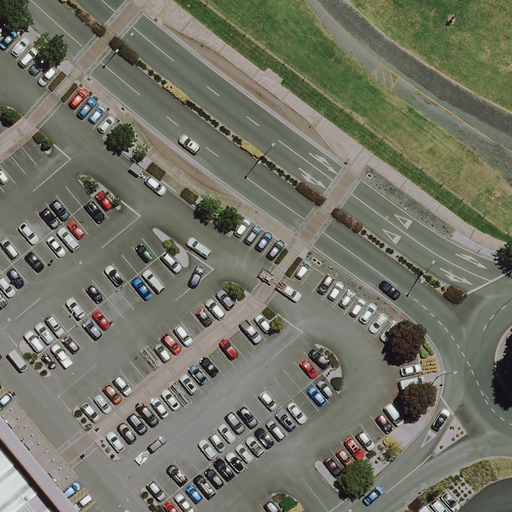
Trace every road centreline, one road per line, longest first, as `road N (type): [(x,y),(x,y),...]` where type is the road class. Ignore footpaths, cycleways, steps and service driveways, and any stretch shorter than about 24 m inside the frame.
road 1 (tertiary): [(467,349),(372,266),(148,102),(31,0)]
road 2 (tertiary): [(102,0),(435,253),(511,285)]
